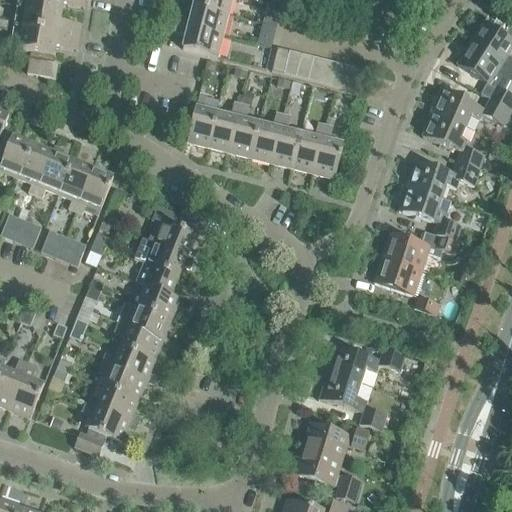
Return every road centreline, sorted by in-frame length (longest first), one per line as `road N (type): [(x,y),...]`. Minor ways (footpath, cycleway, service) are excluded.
road 1 (residential): [(296,256),(356,235),(409,77),(471,0)]
road 2 (residential): [(234,511),(303,301),(296,256)]
road 3 (residential): [(85,116),(296,256)]
road 4 (residential): [(216,511),(109,494),(0,455)]
road 5 (tertiary): [(456,511),(511,337)]
road 6 (residential): [(127,0),(117,61),(85,116)]
